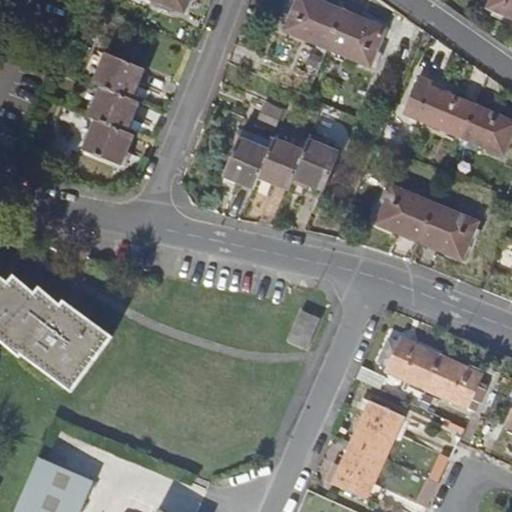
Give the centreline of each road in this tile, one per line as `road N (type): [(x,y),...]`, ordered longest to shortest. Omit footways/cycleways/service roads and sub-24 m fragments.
road 1 (unknown): [(69,218),(69,274),(89,289),(211,348),(278,355)]
road 2 (residential): [(229,0),(135,234)]
road 3 (residential): [(269,511),(365,283)]
road 4 (residential): [(135,234),(365,283)]
road 5 (residential): [(365,283),(511,336)]
road 6 (residential): [(0,185),(69,218),(135,234)]
road 7 (residential): [(402,0),(511,74)]
